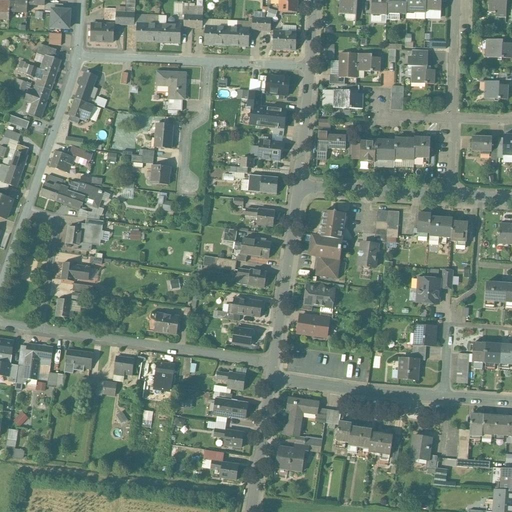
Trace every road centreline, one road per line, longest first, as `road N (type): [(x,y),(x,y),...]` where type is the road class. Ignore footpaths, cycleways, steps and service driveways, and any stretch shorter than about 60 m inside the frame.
road 1 (residential): [(273,374),(249,361),(0,322)]
road 2 (residential): [(76,55),(0,286)]
road 3 (residential): [(299,191),(273,374)]
road 4 (residential): [(445,395),(273,374)]
road 5 (residential): [(299,191),(451,194)]
road 6 (residential): [(273,374),(251,511)]
road 7 (residential): [(76,55),(208,62)]
road 8 (residential): [(184,180),(188,129),(205,117),(208,62)]
road 9 (residential): [(310,66),(299,191)]
